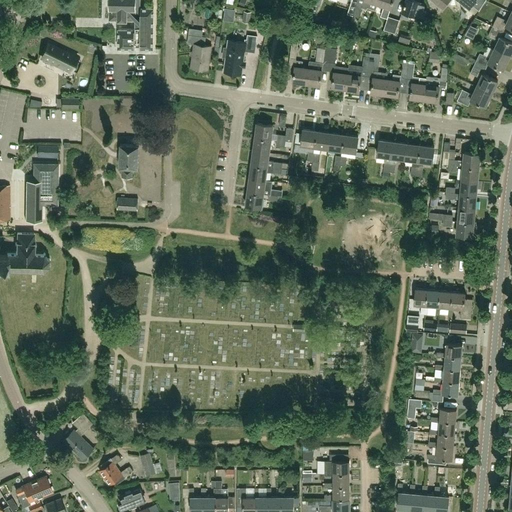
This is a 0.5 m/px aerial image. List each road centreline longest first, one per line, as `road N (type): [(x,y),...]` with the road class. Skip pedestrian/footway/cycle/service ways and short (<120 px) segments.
road 1 (residential): [(511,133),(239,94)]
road 2 (residential): [(46,226),(165,217),(169,84)]
road 3 (residential): [(21,411),(58,403),(96,339),(82,255),(46,226)]
road 4 (tertiary): [(489,401),(511,170)]
